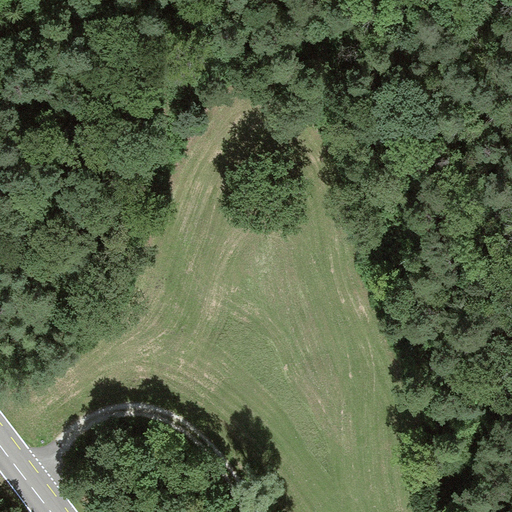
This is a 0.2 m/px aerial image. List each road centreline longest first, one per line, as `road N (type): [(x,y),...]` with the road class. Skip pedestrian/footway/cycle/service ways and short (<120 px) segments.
road 1 (track): [(511,470),(452,364),(410,232),(355,107),(289,30),(227,0),(67,22)]
road 2 (track): [(30,484),(82,427),(130,409),(152,411),(209,450),(252,511)]
